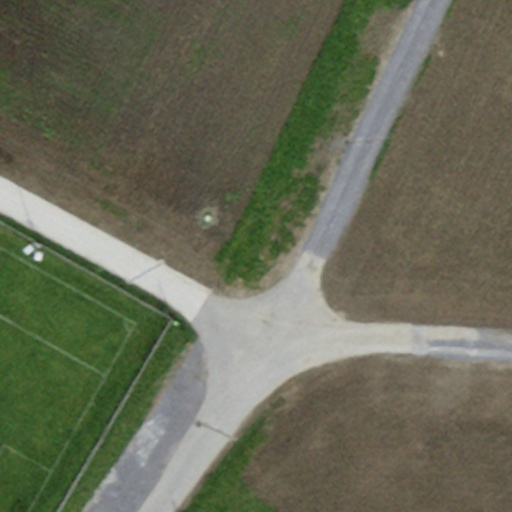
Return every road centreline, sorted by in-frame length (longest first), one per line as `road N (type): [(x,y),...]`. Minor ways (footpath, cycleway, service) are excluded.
road 1 (residential): [(154,511),(263,344),(0,197)]
road 2 (track): [(263,344),(424,0)]
road 3 (track): [(263,344),(511,337)]
